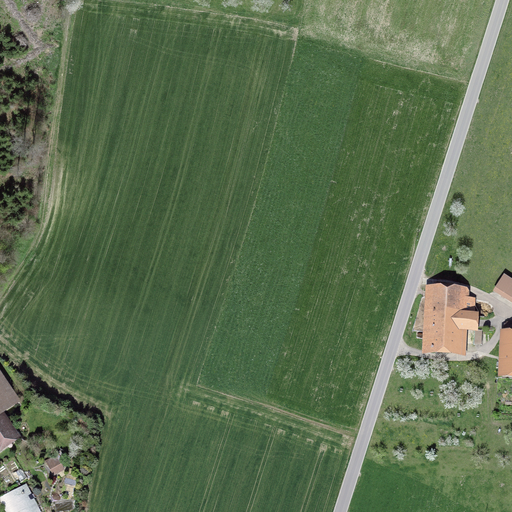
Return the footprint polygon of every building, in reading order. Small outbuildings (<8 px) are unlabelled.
[(496,289),(511,299),(511,281),(504,277),(496,289)] [(431,351),(457,352),(459,329),(475,330),(476,316),(475,316),(474,304),(466,303),(467,292),(434,290),(431,351)] [(0,446),(15,436),(3,419),(1,420),(0,417),(0,412),(17,402),(0,377),(0,446)] [(58,460),(51,464),(57,473),(63,469),(58,460)] [(0,497),(0,500),(6,511),(40,511),(26,484),(0,497)]
